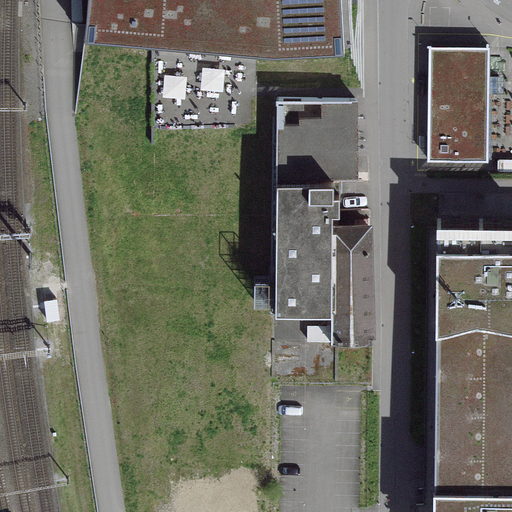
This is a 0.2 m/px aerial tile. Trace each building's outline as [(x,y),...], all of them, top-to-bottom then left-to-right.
[(85,0),(82,37),(271,53),(341,50),(338,0),(85,0)] [(490,77),(490,48),(429,47),(428,162),(489,162),(489,95),(499,95),(499,77),(490,77)] [(353,98),(274,97),(274,123),(352,124),(353,98)] [(353,124),(352,124),(274,123),(273,172),(353,173),(353,124)] [(331,192),(331,180),(273,179),(272,311),(329,311),(330,225),(330,210),(337,210),(337,193),(331,192)] [(367,226),(330,225),(329,311),(329,318),(369,318),(367,226)] [(431,511),(511,511),(511,228),(435,228),(432,476),(431,511)] [(329,325),(305,325),(304,340),(370,341),(369,318),(329,318),(329,325)]
